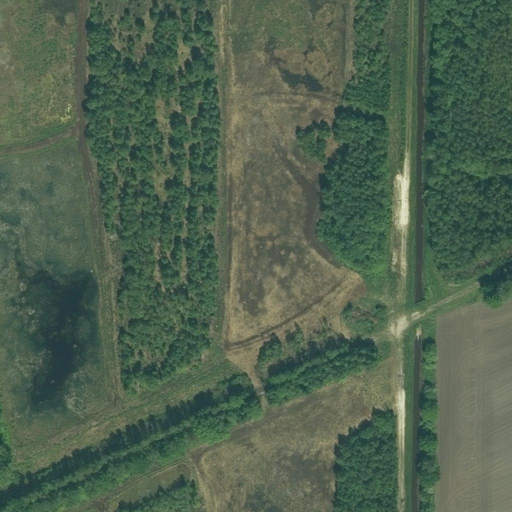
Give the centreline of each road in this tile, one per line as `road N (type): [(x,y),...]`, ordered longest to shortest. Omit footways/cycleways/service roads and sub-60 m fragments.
road 1 (track): [(511,270),(4,511)]
road 2 (track): [(405,319),(408,0)]
road 3 (track): [(405,319),(397,511)]
